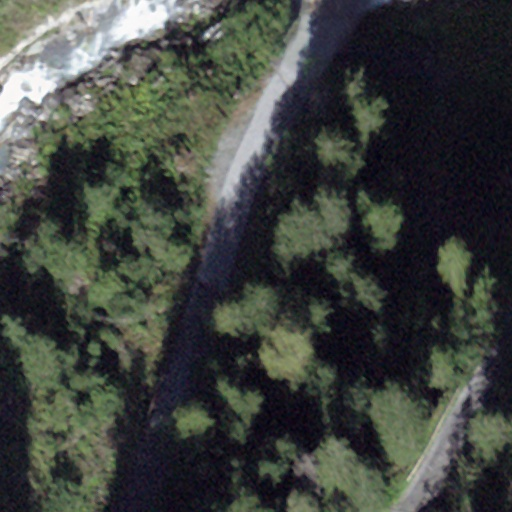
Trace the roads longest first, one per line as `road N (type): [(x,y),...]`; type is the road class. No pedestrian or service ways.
road 1 (unclassified): [(127,511),(263,140),(322,36),(330,0)]
road 2 (unclassified): [(511,356),(460,420),(409,511)]
